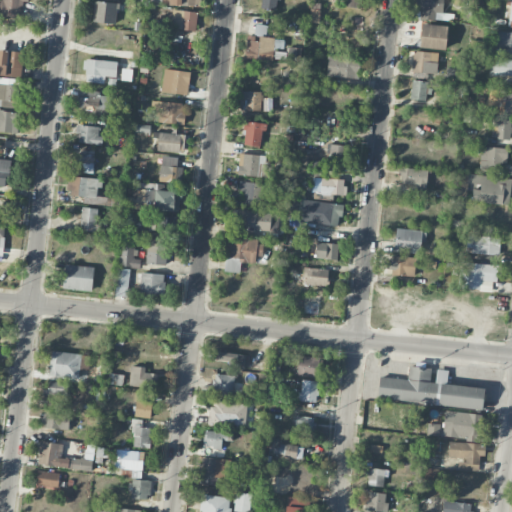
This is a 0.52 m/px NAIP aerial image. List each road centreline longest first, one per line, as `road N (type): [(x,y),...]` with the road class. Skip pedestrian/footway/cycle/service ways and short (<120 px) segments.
road 1 (residential): [(5,511),(65,0)]
road 2 (residential): [(511,356),(0,300)]
road 3 (residential): [(172,511),(228,0)]
road 4 (residential): [(338,511),(394,0)]
